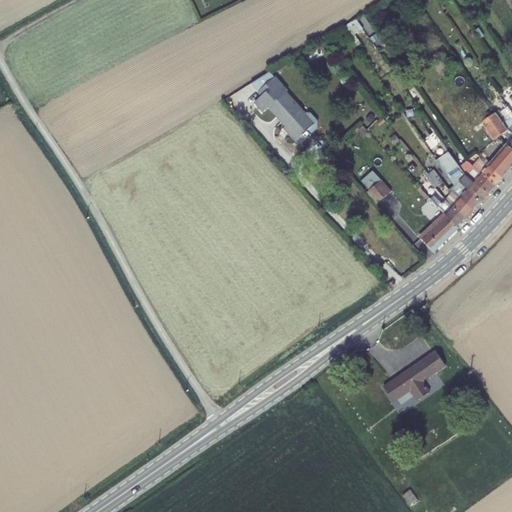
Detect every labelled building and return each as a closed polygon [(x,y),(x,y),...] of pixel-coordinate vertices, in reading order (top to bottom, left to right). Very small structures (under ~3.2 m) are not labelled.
[(345,28),(351,37),(363,29),(356,20),(345,28)] [(365,32),(368,37),(374,32),(371,27),(365,32)] [(303,113),(285,93),(286,92),(268,72),(251,84),(263,95),(255,102),(264,112),(270,107),(287,125),(299,139),(306,132),(310,136),(317,129),(318,122),(310,113),(303,113)] [(417,104),(421,110),(426,106),(422,100),(417,104)] [(507,121),(511,117),(511,112),(508,107),(501,112),(507,121)] [(504,123),(509,130),(511,132),(511,117),(507,121),(501,112),(500,110),(496,112),(504,123)] [(485,126),(494,140),(499,136),(503,134),(509,130),(504,123),(496,112),(482,122),(473,127),(476,132),(485,126)] [(287,125),(284,128),(296,142),(299,139),(287,125)] [(487,160),(485,162),(489,165),(503,178),(511,168),(511,147),(507,143),(491,163),(487,160)] [(497,186),(503,178),(489,165),(485,162),(480,158),(474,165),(482,173),(497,186)] [(461,166),(467,175),(474,182),(489,194),(497,186),(482,173),(474,165),(468,160),(461,166)] [(457,185),(460,181),(468,189),(482,203),(489,194),(474,182),(467,175),(461,166),(459,163),(451,170),(445,162),(440,165),(455,186),(457,185)] [(369,191),(367,193),(377,204),(392,191),(372,169),(359,180),(369,191)] [(432,177),(438,186),(444,182),(434,170),(429,174),(432,177)] [(455,186),(449,189),(453,191),(460,198),(475,211),(482,203),(468,189),(460,181),(457,185),(455,186)] [(418,189),(428,200),(427,201),(442,217),(421,237),(435,251),(460,228),(446,214),(424,191),(421,188),(418,189)] [(436,196),(428,188),(424,191),(446,214),(460,228),(468,218),(446,199),(440,193),(436,196)] [(453,191),(449,189),(448,191),(451,193),(446,199),(468,218),(475,211),(460,198),(453,191)] [(425,380),(446,366),(436,350),(381,385),(393,402),(411,391),(417,401),(432,391),(425,380)] [(404,493),(410,503),(418,499),(412,488),(404,493)]
